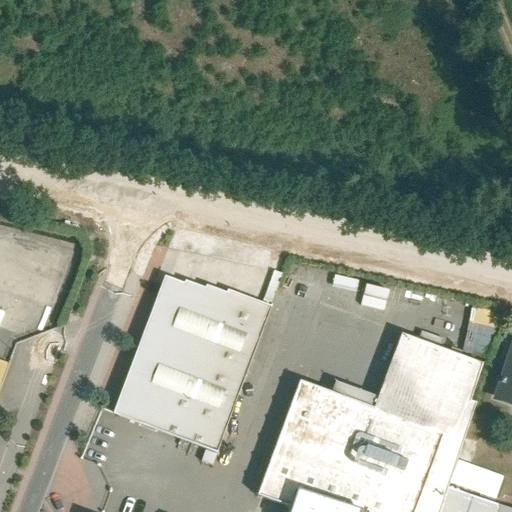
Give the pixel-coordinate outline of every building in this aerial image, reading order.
[(362,312),(369,287),(317,272),(310,297),(362,312)] [(263,321),(160,283),(111,417),(213,455),(263,321)] [(461,351),(485,354),(488,327),(464,324),(461,351)] [(369,415),(290,386),(250,497),(275,506),(272,511),(495,511),(443,493),(482,367),(394,340),(369,415)] [(511,344),(507,343),(489,402),(511,409),(511,344)]
